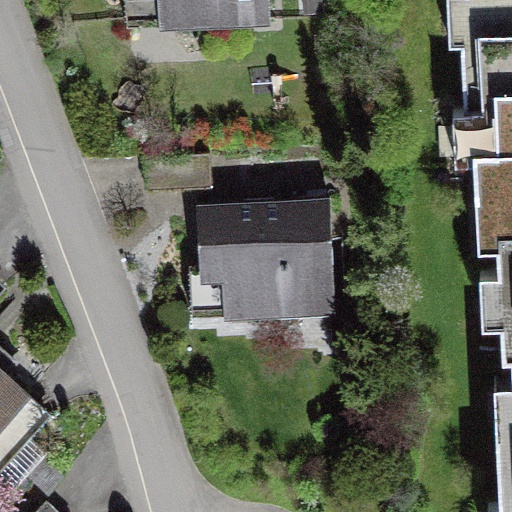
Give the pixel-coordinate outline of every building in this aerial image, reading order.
[(268,0),(164,0),(166,21),(270,16),(268,0)] [(471,104),(474,178),(511,176),(511,0),(465,0),(467,39),(461,40),(464,104),(471,104)] [(209,150),(145,153),(146,187),(211,183),(209,150)] [(494,189),(501,345),(511,344),(511,176),(474,178),(475,190),(494,189)] [(328,194),(197,201),(200,257),(227,256),(230,310),(334,305),(328,194)] [(511,511),(511,344),(501,345),(501,349),(511,349),(511,376),(511,422),(496,423),(499,495),(506,495),(506,511),(511,511)] [(0,449),(7,456),(47,413),(0,369),(0,449)] [(56,511),(44,501),(33,511),(56,511)]
